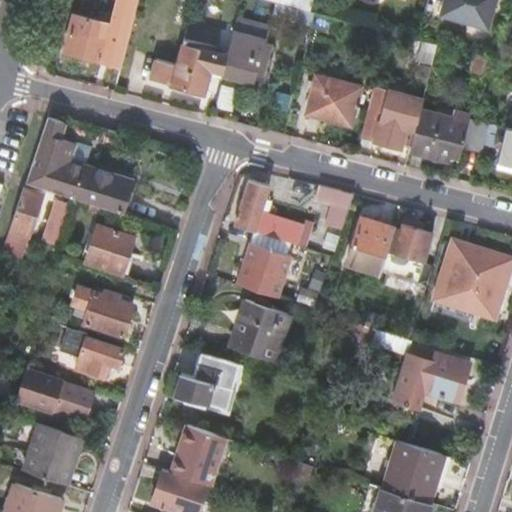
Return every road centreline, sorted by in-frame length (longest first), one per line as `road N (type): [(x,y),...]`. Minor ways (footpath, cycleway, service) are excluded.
road 1 (residential): [(224,144),(101,511)]
road 2 (residential): [(224,144),(511,213)]
road 3 (residential): [(0,79),(224,144)]
